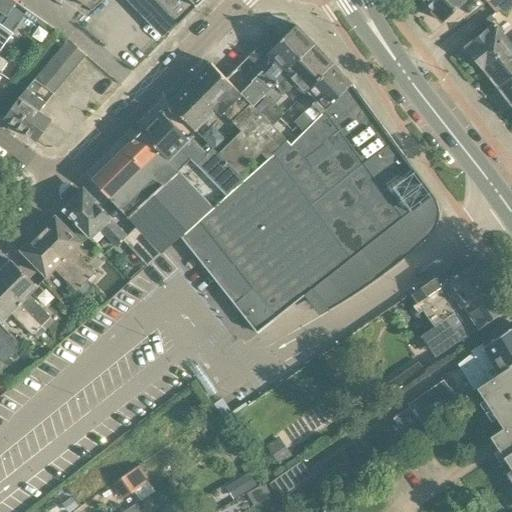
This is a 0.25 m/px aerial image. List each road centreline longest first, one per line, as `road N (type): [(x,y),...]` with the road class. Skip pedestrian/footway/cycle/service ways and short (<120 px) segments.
road 1 (residential): [(50,186),(241,0)]
road 2 (secondary): [(511,216),(362,0)]
